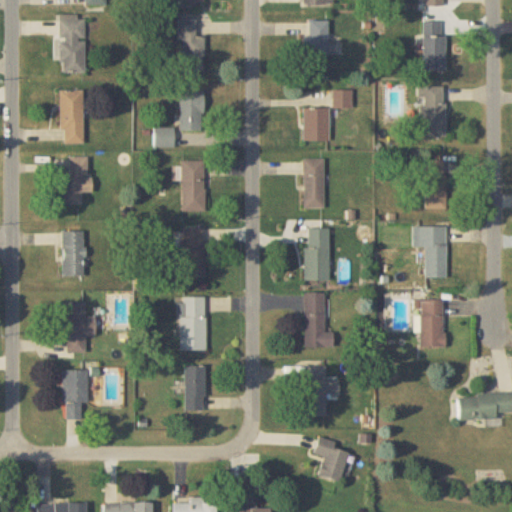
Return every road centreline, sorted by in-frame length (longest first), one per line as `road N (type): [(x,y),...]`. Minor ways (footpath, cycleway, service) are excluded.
road 1 (residential): [(13,452),(12,0)]
road 2 (residential): [(240,445),(252,335),(253,0)]
road 3 (residential): [(495,357),(493,0)]
road 4 (residential): [(240,445),(219,454),(0,452)]
